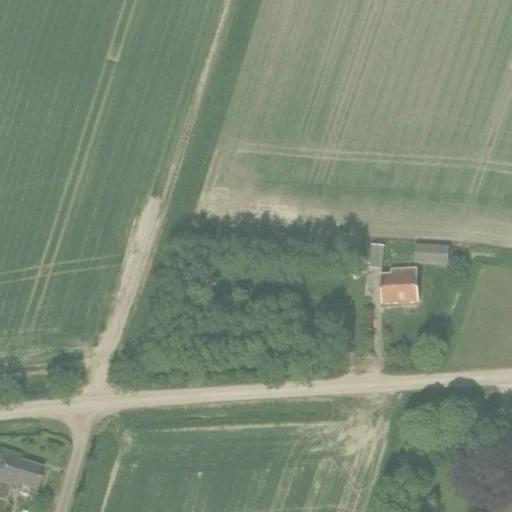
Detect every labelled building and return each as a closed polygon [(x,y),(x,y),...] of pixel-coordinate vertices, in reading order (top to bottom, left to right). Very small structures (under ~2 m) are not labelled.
[(413,263),(447,265),(448,246),(414,244),(413,263)] [(368,269),(382,271),(384,246),(371,245),(368,269)] [(380,275),(381,303),(418,301),(416,268),(391,270),(391,274),(380,275)] [(511,511),(511,431),(492,511),(511,511)] [(11,488),(12,483),(35,490),(42,468),(19,461),(21,456),(0,449),(0,498),(5,500),(9,487),(11,488)]
